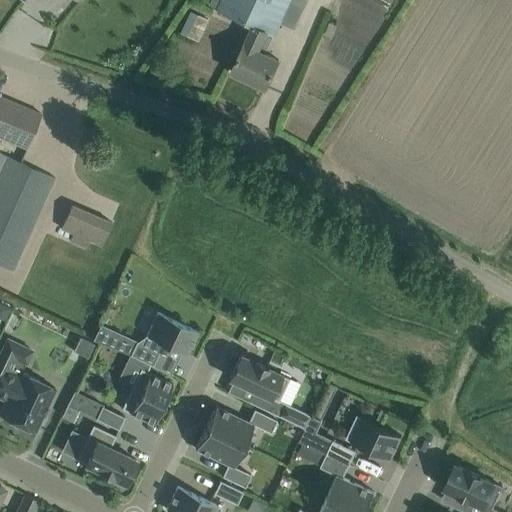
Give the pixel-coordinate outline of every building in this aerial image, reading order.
[(306,0),(212,0),(210,5),(253,25),(231,71),(266,88),(279,60),(265,53),(280,22),(294,28),(306,0)] [(183,34),(203,40),(209,16),(190,10),(183,34)] [(0,137),(26,148),(41,114),(0,96),(0,137)] [(0,265),(12,271),(55,178),(7,156),(0,172),(0,265)] [(60,229),(73,234),(69,241),(85,248),(89,239),(102,244),(111,222),(71,205),(61,227),(60,229)] [(186,354),(198,331),(157,311),(146,335),(186,354)] [(80,336),(73,350),(87,357),(94,343),(92,342),(80,336)] [(0,353),(0,397),(6,400),(0,411),(0,414),(34,431),(38,423),(41,423),(44,417),(42,414),(55,388),(21,371),(25,362),(26,363),(32,350),(7,338),(0,353)] [(130,354),(153,365),(159,353),(136,342),(130,354)] [(229,378),(254,390),(248,402),(305,429),(311,415),(279,400),(289,378),(240,355),(229,378)] [(141,368),(121,408),(153,424),(173,384),(141,368)] [(67,404),(62,416),(74,421),(79,410),(67,404)] [(243,445),(253,424),(271,432),(276,420),(254,409),(248,421),(216,405),(205,427),(243,445)] [(118,429),(124,417),(102,406),(96,418),(118,429)] [(390,459),(402,436),(357,414),(346,438),(390,459)] [(136,460),(110,447),(115,435),(93,424),(76,459),(99,470),(111,476),(125,482),(136,460)] [(195,448),(228,464),(222,476),(244,486),(250,474),(233,466),(243,445),(205,427),(195,448)] [(349,465),(356,451),(333,440),(326,454),(349,465)] [(326,454),(320,466),(336,474),(326,495),(361,511),(364,511),(375,492),(343,477),(349,465),(326,454)] [(464,511),(466,511),(500,511),(491,508),(502,486),(481,476),(469,470),(469,471),(455,464),(452,469),(449,468),(444,480),(446,481),(444,486),(458,493),(457,493),(469,499),(463,510),(464,511)] [(242,491),(219,481),(214,493),(236,504),(242,491)] [(177,485),(166,509),(172,511),(218,511),(222,507),(177,485)] [(32,511),(38,501),(25,494),(16,511),(32,511)] [(361,511),(326,495),(318,511),(307,511),(300,508),(298,511),(361,511)]
